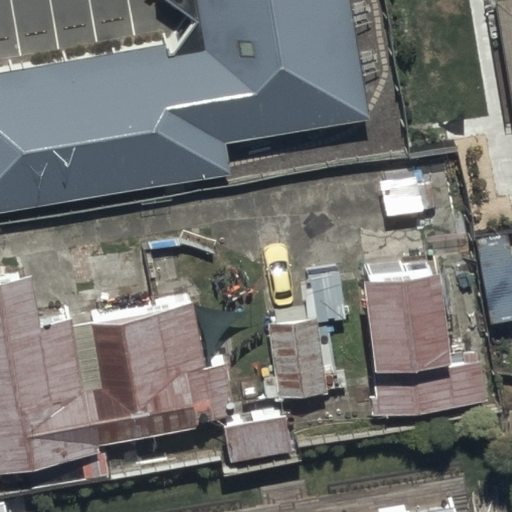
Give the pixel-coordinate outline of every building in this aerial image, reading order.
[(368,119),(349,0),(186,0),(193,39),(0,73),(0,213),(230,175),(225,144),(368,119)] [(511,0),(494,0),(511,111),(511,0)] [(432,232),(353,240),(369,390),(473,379),(468,323),(442,325),(432,232)] [(25,241),(0,245),(0,442),(99,427),(97,415),(217,396),(209,346),(203,347),(192,280),(62,301),(60,289),(34,293),(25,241)] [(311,301),(268,307),(278,381),(321,375),(311,301)] [(282,394),(219,404),(225,441),(287,432),(282,394)] [(456,511),(454,497),(365,511),(456,511)]
